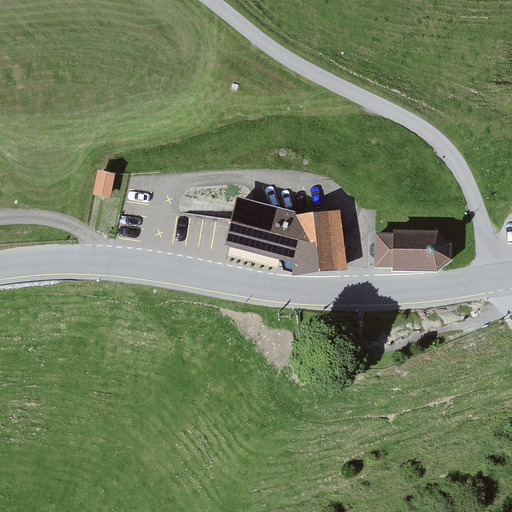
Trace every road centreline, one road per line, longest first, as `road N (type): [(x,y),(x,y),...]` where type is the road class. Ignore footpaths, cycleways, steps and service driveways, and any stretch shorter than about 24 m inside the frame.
road 1 (tertiary): [(511,277),(359,295),(101,262),(0,267)]
road 2 (track): [(494,281),(469,191),(446,147),(273,53),(205,0)]
